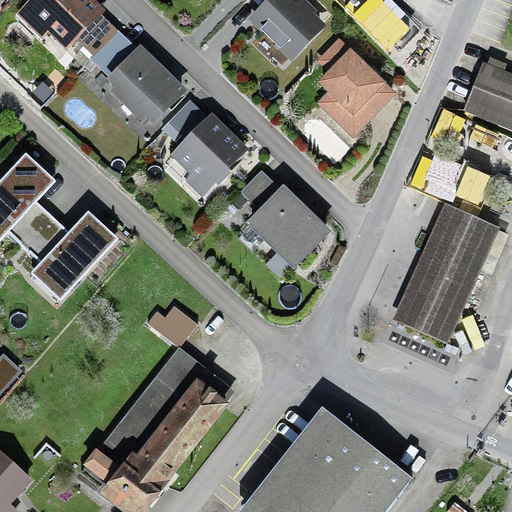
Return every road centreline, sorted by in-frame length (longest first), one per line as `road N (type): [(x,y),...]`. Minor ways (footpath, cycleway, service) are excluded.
road 1 (residential): [(0,99),(187,274),(300,366)]
road 2 (residential): [(368,237),(126,0)]
road 3 (residential): [(368,237),(472,0)]
road 4 (residential): [(300,366),(511,456)]
road 5 (residential): [(185,511),(300,366)]
road 6 (residential): [(300,366),(368,237)]
